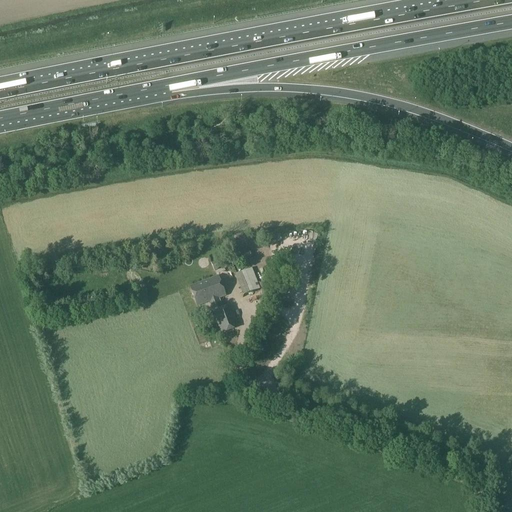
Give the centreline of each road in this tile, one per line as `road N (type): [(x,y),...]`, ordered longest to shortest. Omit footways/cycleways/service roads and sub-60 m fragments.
road 1 (motorway): [(487,0),(0,91)]
road 2 (motorway): [(169,84),(272,86),(387,101),(511,147)]
road 3 (motorway): [(169,84),(511,22)]
road 4 (motorway): [(0,118),(169,84)]
